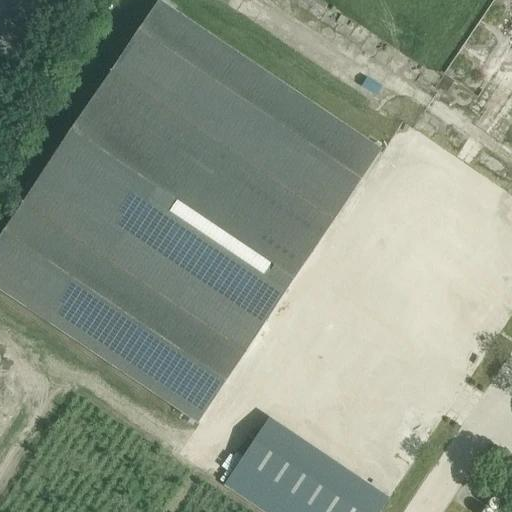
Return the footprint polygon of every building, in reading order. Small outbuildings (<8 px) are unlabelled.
[(377,153),(159,7),(114,74),(116,75),(332,220),(377,153)] [(467,86),(475,73),(463,66),(455,79),(467,86)] [(242,353),(332,220),(116,75),(27,209),(242,353)] [(242,353),(27,209),(24,207),(0,243),(0,288),(197,420),(242,353)] [(238,498),(247,489),(224,468),(215,477),(238,498)]
